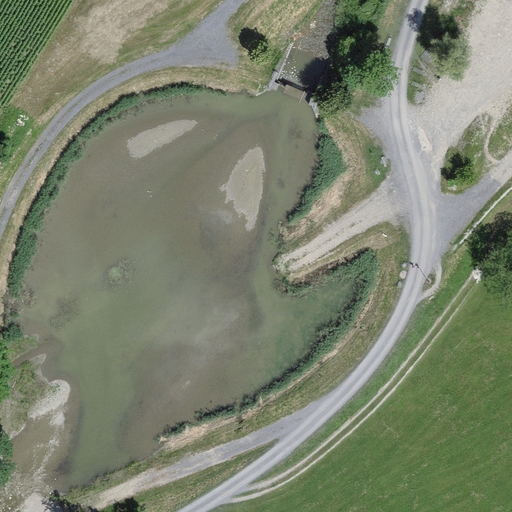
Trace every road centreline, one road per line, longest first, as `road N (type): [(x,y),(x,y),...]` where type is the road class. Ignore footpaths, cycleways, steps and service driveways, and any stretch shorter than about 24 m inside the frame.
road 1 (track): [(393,98),(424,231),(403,335),(271,459),(185,511)]
road 2 (track): [(247,0),(232,18),(122,70),(67,108),(0,220)]
road 3 (track): [(327,410),(140,484)]
